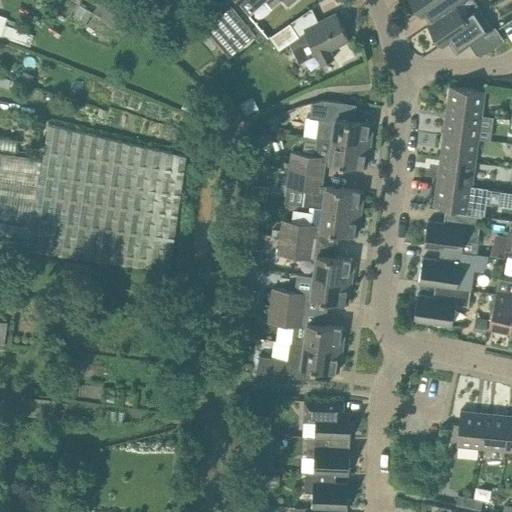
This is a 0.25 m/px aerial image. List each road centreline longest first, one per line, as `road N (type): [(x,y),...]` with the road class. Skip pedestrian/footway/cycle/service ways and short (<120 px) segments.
road 1 (residential): [(398,345),(380,323),(379,295),(401,116),(384,16),(373,0)]
road 2 (residential): [(378,511),(379,396),(398,345)]
